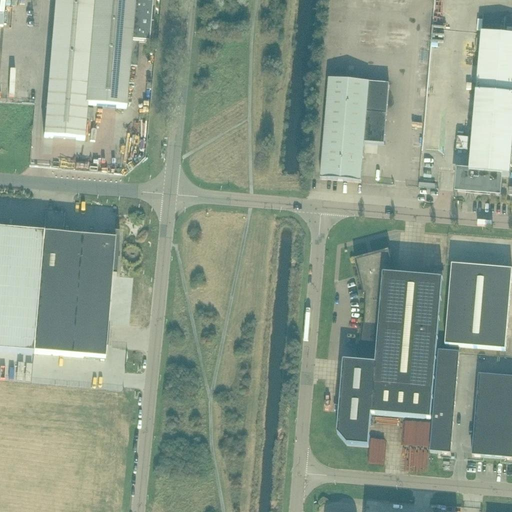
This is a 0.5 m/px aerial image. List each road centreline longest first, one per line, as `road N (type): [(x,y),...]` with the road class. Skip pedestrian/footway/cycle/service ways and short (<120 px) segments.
road 1 (unclassified): [(170,195),(138,511)]
road 2 (unclassified): [(301,473),(322,209)]
road 3 (unclassified): [(511,490),(301,473)]
road 4 (unclassified): [(190,0),(170,195)]
road 5 (unclassified): [(511,224),(322,209)]
road 6 (unclassified): [(170,195),(0,180)]
road 7 (unclassified): [(322,209),(170,195)]
